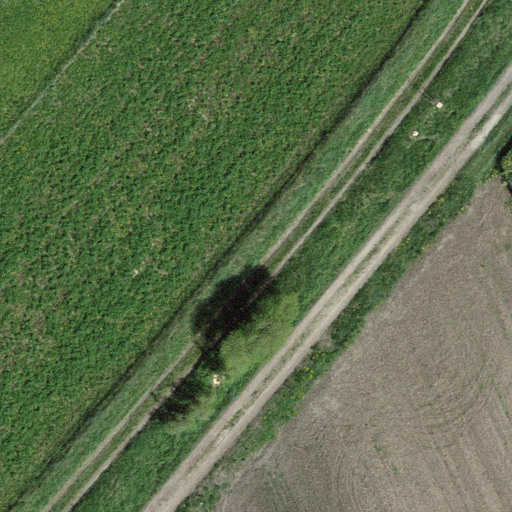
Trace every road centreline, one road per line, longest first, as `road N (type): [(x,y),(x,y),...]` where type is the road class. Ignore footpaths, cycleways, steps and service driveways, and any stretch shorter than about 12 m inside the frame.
road 1 (track): [(53,511),(319,205),(445,0)]
road 2 (track): [(511,74),(445,167),(156,511)]
